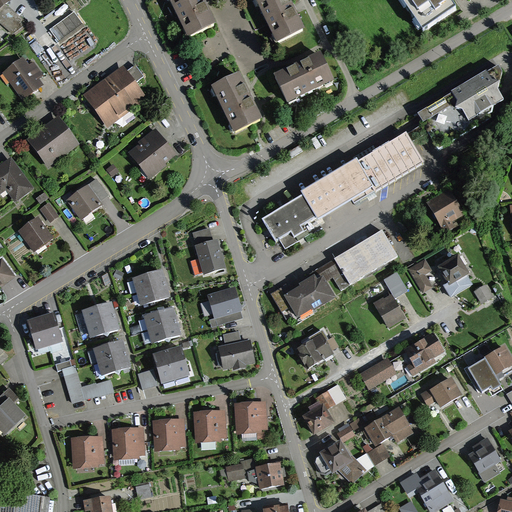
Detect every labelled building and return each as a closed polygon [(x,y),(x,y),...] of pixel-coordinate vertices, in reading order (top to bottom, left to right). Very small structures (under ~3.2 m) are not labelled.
[(10,0),(0,0),(0,9),(12,1),(10,0)] [(203,0),(169,0),(188,37),(215,24),(203,0)] [(288,0),(256,0),(254,1),(276,47),(305,33),(288,0)] [(449,0),(400,0),(424,33),(457,10),(449,0)] [(75,13),(51,31),(61,45),(85,27),(75,13)] [(319,53),(273,76),(289,107),(334,84),(319,53)] [(26,60),(5,73),(22,100),(43,87),(26,60)] [(127,67),(87,94),(107,124),(148,97),(127,67)] [(485,73),(419,116),(438,144),(446,139),(504,102),(497,92),(503,74),(499,68),(487,75),(485,73)] [(237,78),(210,90),(232,137),(259,124),(237,78)] [(61,118),(27,141),(46,169),(80,146),(61,118)] [(156,128),(127,151),(148,177),(176,155),(156,128)] [(406,134),(358,163),(376,192),(424,163),(406,134)] [(479,146),(456,161),(466,177),(489,163),(479,146)] [(12,159),(0,167),(0,195),(1,196),(7,192),(16,204),(35,191),(12,159)] [(355,204),(376,192),(358,163),(357,161),(300,194),(303,198),(262,222),(275,244),(279,241),(285,250),(309,235),(307,232),(324,222),(322,219),(353,200),(355,204)] [(97,180),(68,200),(82,220),(103,205),(101,202),(108,197),(97,180)] [(450,190),(426,204),(442,230),(465,216),(450,190)] [(49,203),(40,210),(50,224),(60,217),(49,203)] [(37,220),(19,232),(34,253),(51,240),(37,220)] [(204,276),(227,270),(218,240),(214,242),(210,229),(193,234),(197,247),(196,247),(204,276)] [(341,292),(398,258),(382,231),(316,271),(320,277),(325,274),(329,281),(333,279),(341,292)] [(458,256),(438,268),(448,284),(445,286),(451,298),(472,285),(467,276),(469,275),(458,256)] [(0,288),(15,278),(0,257),(0,288)] [(425,260),(409,269),(423,294),(432,289),(425,275),(432,271),(425,260)] [(117,270),(114,277),(121,280),(125,273),(117,270)] [(133,280),(137,294),(166,285),(162,272),(133,280)] [(281,290),(271,296),(281,313),(290,307),(298,320),(313,311),(314,312),(336,299),(323,279),(317,282),(315,278),(301,286),(302,288),(286,298),(281,290)] [(170,299),(166,285),(137,294),(141,308),(170,299)] [(493,298),(485,285),(474,292),(482,305),(493,298)] [(236,287),(208,296),(215,319),(209,321),(212,329),(243,320),(241,313),(243,312),(236,287)] [(392,294),(374,304),(388,330),(406,320),(392,294)] [(82,312),(86,326),(116,317),(112,303),(82,312)] [(144,317),(149,332),(178,323),(173,309),(144,317)] [(36,319),(28,322),(37,351),(62,343),(53,314),(45,316),(36,319)] [(120,330),(116,317),(86,326),(90,339),(120,330)] [(182,337),(178,323),(149,332),(153,346),(182,337)] [(225,346),(219,347),(223,369),(256,363),(252,340),(240,342),(238,332),(223,335),(225,346)] [(434,334),(405,351),(412,364),(407,367),(413,377),(436,363),(434,360),(445,354),(434,334)] [(322,337),(296,350),(306,372),(333,359),(322,337)] [(94,350),(98,364),(128,355),(123,341),(94,350)] [(181,347),(167,352),(176,381),(190,377),(181,347)] [(485,359),(486,361),(496,377),(511,367),(511,359),(505,348),(485,359)] [(162,386),(176,381),(167,352),(153,356),(162,386)] [(132,369),(128,355),(98,364),(103,378),(132,369)] [(388,359),(361,376),(370,391),(387,381),(388,383),(399,377),(388,359)] [(71,361),(57,365),(59,372),(63,371),(72,403),(113,392),(110,381),(81,389),(75,367),(72,368),(71,361)] [(503,390),(496,377),(486,361),(470,370),(482,392),(486,389),(488,393),(490,392),(493,396),(503,390)] [(154,370),(139,375),(144,390),(158,386),(154,370)] [(428,406),(436,401),(441,410),(462,397),(452,380),(433,391),(432,389),(422,395),(428,406)] [(308,409),(311,413),(324,406),(326,411),(346,399),(338,385),(314,399),(317,404),(308,409)] [(0,431),(4,436),(25,417),(15,407),(21,402),(9,389),(0,397),(0,431)] [(266,403),(235,405),(237,435),(268,433),(266,403)] [(311,413),(303,418),(314,437),(335,425),(326,411),(324,406),(311,413)] [(399,410),(364,430),(365,431),(363,432),(369,442),(371,440),(376,449),(368,454),(375,466),(389,457),(382,444),(392,438),(397,444),(414,434),(399,410)] [(225,412),(194,413),(195,444),(221,442),(221,439),(227,439),(225,412)] [(350,427),(339,433),(344,444),(356,437),(353,432),(366,425),(362,417),(349,425),(350,427)] [(185,420),(153,422),(154,453),(180,451),(180,448),(186,448),(185,420)] [(143,427),(113,430),(115,462),(140,460),(140,457),(146,456),(143,427)] [(103,437),(72,439),(74,470),(99,468),(99,466),(105,465),(103,437)] [(487,439),(472,447),(475,452),(469,456),(484,483),(500,474),(495,466),(501,463),(487,439)] [(333,476),(340,472),(352,485),(367,472),(352,456),(351,458),(341,442),(319,454),(321,457),(317,460),(316,464),(323,475),(327,476),(331,473),(333,476)] [(280,464),(256,468),(256,471),(248,473),(249,482),(259,486),(260,491),(285,487),(280,464)] [(242,465),(226,468),(229,483),(245,480),(242,465)] [(417,473),(401,483),(411,499),(418,495),(428,511),(437,511),(454,502),(435,471),(421,479),(417,473)] [(149,485),(136,488),(139,501),(152,498),(149,485)] [(48,511),(50,499),(0,493),(0,511),(48,511)] [(218,496),(207,498),(208,505),(219,503),(218,496)] [(112,511),(111,498),(84,503),(85,511),(87,511),(91,511),(90,511),(112,511)] [(509,502),(500,500),(497,511),(511,511),(511,499),(509,499),(509,502)] [(416,511),(411,503),(400,509),(401,511),(416,511)]
